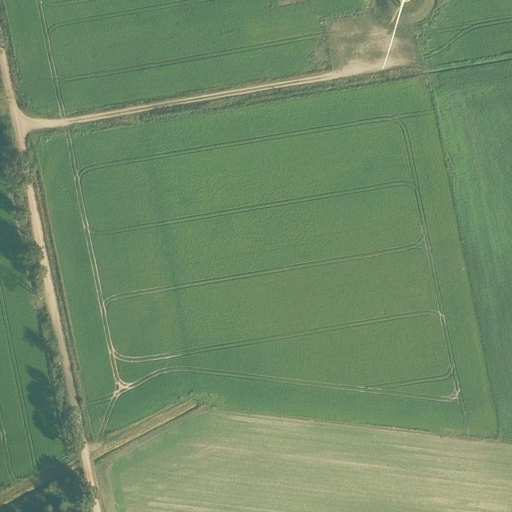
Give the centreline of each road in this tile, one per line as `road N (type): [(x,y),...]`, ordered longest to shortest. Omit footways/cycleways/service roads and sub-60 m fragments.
road 1 (track): [(0,47),(53,306)]
road 2 (track): [(96,511),(53,306)]
